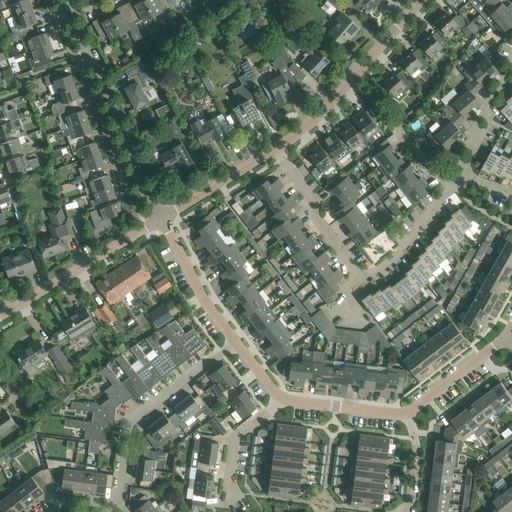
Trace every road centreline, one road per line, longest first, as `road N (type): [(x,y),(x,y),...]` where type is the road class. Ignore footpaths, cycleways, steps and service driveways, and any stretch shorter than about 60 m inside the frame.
road 1 (residential): [(161,219),(63,11)]
road 2 (residential): [(102,511),(118,501),(130,428),(140,415),(235,343)]
road 3 (residential): [(276,149),(352,81),(421,0)]
road 4 (residential): [(0,316),(161,219)]
road 5 (residential): [(235,343),(161,219)]
road 6 (residential): [(276,149),(354,270)]
road 7 (residential): [(354,270),(371,274),(399,254),(449,188)]
road 8 (residential): [(161,219),(276,149)]
road 9 (residential): [(507,339),(404,414)]
road 10 (residential): [(404,414),(281,399)]
